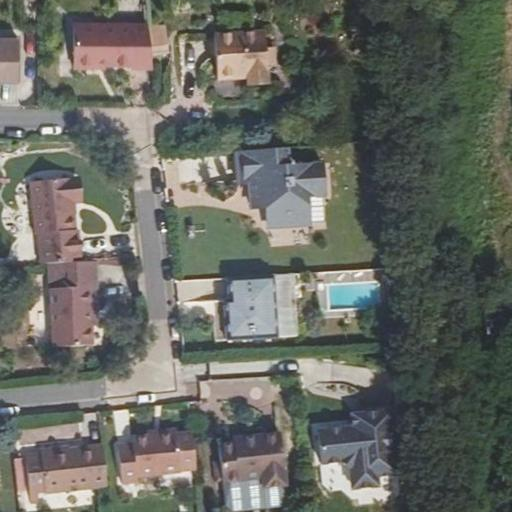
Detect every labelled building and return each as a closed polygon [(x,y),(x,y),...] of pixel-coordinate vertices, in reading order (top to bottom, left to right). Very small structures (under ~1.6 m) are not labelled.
[(153,67),(148,25),(73,24),(73,67),(96,68),(97,65),(129,65),(130,68),(153,67)] [(248,76),(248,80),(248,88),(268,87),(265,34),(216,37),(218,82),(237,81),(238,76),(248,76)] [(0,81),(18,82),(19,38),(0,37),(0,81)] [(288,151),(238,154),(239,185),(250,184),(252,210),(269,209),(270,229),(308,227),(306,200),(324,199),(323,166),(288,168),(288,151)] [(55,265),(82,263),(81,233),(77,233),(76,205),(79,204),(78,181),(35,182),(36,235),(40,235),(41,265),(51,265),(55,265)] [(99,312),(96,262),(82,263),(55,265),(57,289),(52,290),(55,348),(93,346),(93,327),(92,313),(99,312)] [(279,339),(275,277),(227,280),(229,302),(232,302),(233,318),(226,317),(227,342),(279,339)] [(407,307),(404,281),(389,282),(390,309),(407,307)] [(486,358),(511,355),(511,293),(480,297),(486,358)] [(225,302),(226,317),(233,318),(232,302),(229,302),(225,302)] [(511,491),(511,368),(488,371),(500,493),(511,491)] [(353,428),(319,432),(322,465),(342,463),(350,472),(352,487),(357,490),(374,489),(378,484),(377,478),(399,476),(396,449),(392,450),(391,434),(394,434),(392,412),(368,415),(370,427),(353,428)] [(370,427),(368,415),(352,416),(353,428),(370,427)] [(119,445),(123,484),(138,482),(138,477),(181,472),(181,470),(196,468),(192,435),(177,438),(177,435),(134,439),(134,444),(119,445)] [(246,443),(219,446),(223,484),(262,479),(263,490),(287,487),(281,435),(246,439),(246,443)] [(107,487),(102,447),(42,453),(42,457),(28,459),(32,493),(46,492),(46,493),(107,487)]
